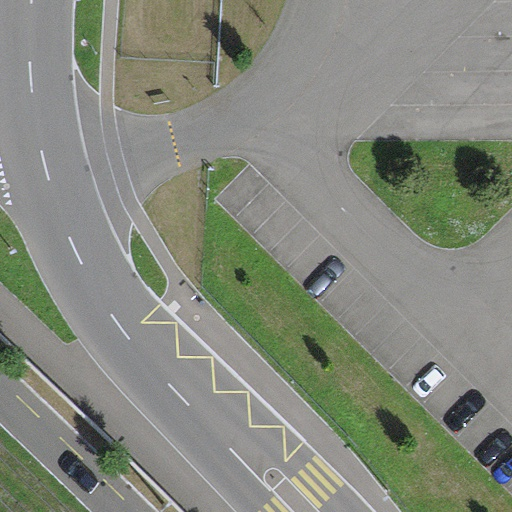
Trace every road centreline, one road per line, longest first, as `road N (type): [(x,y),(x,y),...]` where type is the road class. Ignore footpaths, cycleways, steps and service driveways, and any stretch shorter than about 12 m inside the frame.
road 1 (unclassified): [(292,511),(133,349),(80,268),(38,167),(28,80)]
road 2 (primary): [(122,511),(0,388)]
